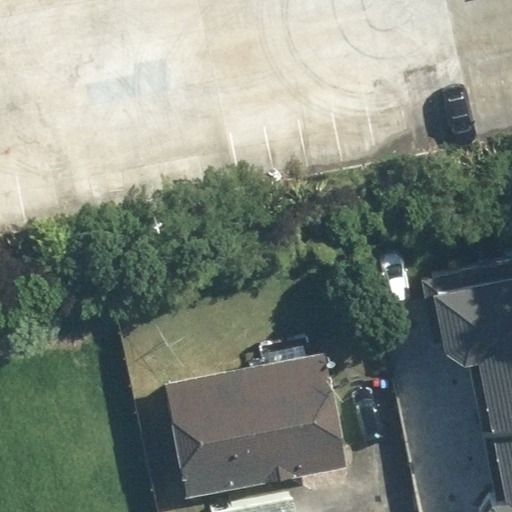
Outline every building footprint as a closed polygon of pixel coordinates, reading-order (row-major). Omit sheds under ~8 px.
[(0,148),(0,234),(83,219),(67,136),(0,148)] [(511,290),(438,306),(450,362),(470,377),(483,374),(494,437),(511,433),(511,290)] [(317,349),(155,379),(176,490),(338,460),(317,349)] [(486,511),(511,511),(511,433),(494,437),(507,497),(493,500),(486,511)] [(288,511),(285,492),(189,510),(189,511),(288,511)]
